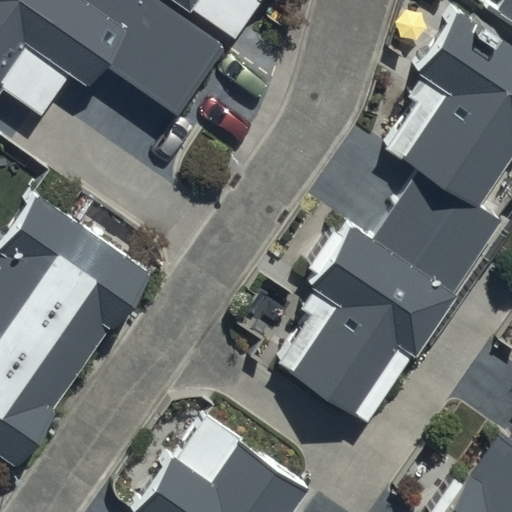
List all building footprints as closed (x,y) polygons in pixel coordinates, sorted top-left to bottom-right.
[(0,0),(0,71),(39,98),(77,42),(174,108),(225,33),(175,0),(0,0)] [(205,0),(235,20),(248,0),(205,0)] [(414,150),(475,191),(511,135),(511,38),(478,15),(455,0),(441,0),(405,54),(437,75),(395,137),(414,150)] [(511,0),(491,0),(511,13),(511,0)] [(475,191),(414,150),(366,222),(449,278),(498,206),(475,191)] [(0,223),(0,451),(15,462),(147,270),(25,187),(0,223)] [(406,341),(449,278),(366,222),(342,206),(300,269),(330,290),(280,363),(357,415),(406,341)] [(511,511),(511,397),(434,511),(511,511)] [(274,511),(301,474),(187,398),(121,496),(144,511),(274,511)]
